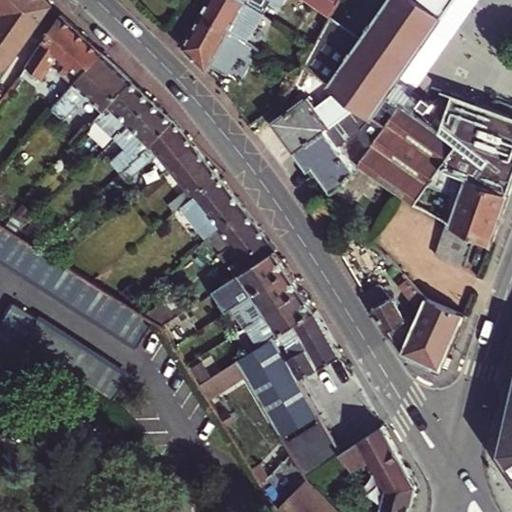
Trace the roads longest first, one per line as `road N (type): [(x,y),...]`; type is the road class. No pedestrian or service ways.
road 1 (secondary): [(454,484),(280,212),(161,62)]
road 2 (secondary): [(511,275),(454,484)]
